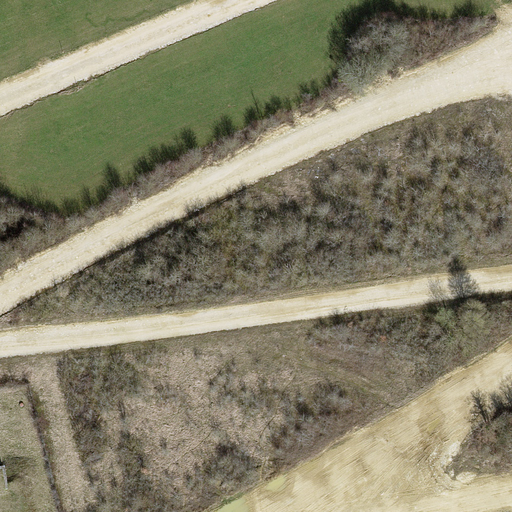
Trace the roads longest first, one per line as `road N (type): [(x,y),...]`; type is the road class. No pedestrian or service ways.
road 1 (track): [(511,37),(260,158),(0,297)]
road 2 (track): [(239,0),(0,101)]
